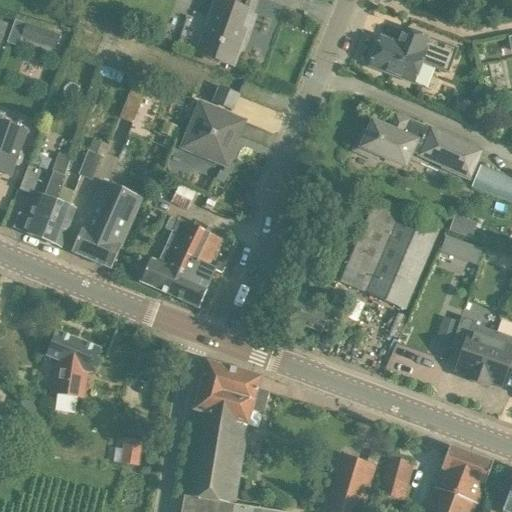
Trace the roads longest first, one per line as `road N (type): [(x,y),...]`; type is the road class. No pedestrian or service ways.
road 1 (residential): [(257,353),(241,314),(272,231),(272,192),(347,0)]
road 2 (primary): [(511,449),(257,353)]
road 3 (primary): [(202,333),(0,253)]
road 4 (unclassified): [(161,511),(202,333)]
